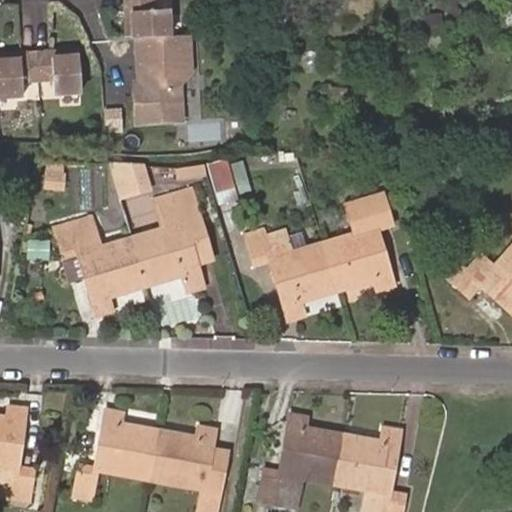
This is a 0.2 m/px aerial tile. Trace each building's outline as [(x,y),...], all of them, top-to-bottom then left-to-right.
[(127,26),(128,42),(136,42),(170,40),(168,13),(155,14),(153,0),(125,0),(126,16),(132,16),(133,25),(127,26)] [(443,28),(442,14),(425,15),(427,30),(443,28)] [(170,40),(136,42),(137,59),(142,59),(142,69),(137,69),(138,86),(133,86),(135,128),(182,126),(180,88),(191,76),(190,40),(170,40)] [(353,50),(325,48),(323,76),(351,78),(353,50)] [(10,55),(0,55),(0,97),(23,97),(22,82),(53,80),(54,95),(80,93),(78,51),(61,52),(62,58),(53,59),(52,53),(19,55),(19,61),(10,61),(10,55)] [(113,129),(112,114),(104,114),(105,129),(113,129)] [(239,199),(228,160),(211,164),(221,203),(239,199)] [(229,163),(237,193),(250,189),(241,160),(229,163)] [(208,175),(205,165),(177,169),(179,179),(208,175)] [(67,167),(47,166),(46,177),(66,178),(67,167)] [(145,171),(116,178),(120,193),(149,186),(145,171)] [(65,190),(66,178),(46,177),(46,188),(65,190)] [(161,225),(131,234),(146,288),(181,277),(183,285),(202,280),(198,265),(186,223),(201,218),(192,187),(153,199),(161,225)] [(372,225),(322,239),(338,291),(372,281),(375,289),(394,284),(378,228),(393,223),(384,192),(364,198),(372,225)] [(372,225),(364,198),(345,204),(353,230),(372,225)] [(146,288),(131,234),(99,245),(98,245),(89,218),(53,228),(62,258),(77,254),(94,311),(112,306),(110,298),(146,288)] [(214,260),(201,218),(186,223),(198,265),(214,260)] [(338,291),(322,239),(292,248),(286,228),(267,233),(265,226),(244,233),(253,265),(269,260),(286,316),(303,310),(301,302),(338,291)] [(24,239),(24,260),(48,260),(48,239),(24,239)] [(511,243),(494,264),(481,253),(466,269),(457,262),(446,275),(469,295),(479,284),(511,312),(511,243)] [(0,495),(31,500),(34,468),(19,465),(26,406),(8,404),(6,416),(0,415),(0,495)] [(99,471),(150,480),(159,429),(121,422),(122,411),(105,408),(94,466),(81,464),(75,497),(93,500),(99,471)] [(304,480),(335,484),(344,433),(306,426),(307,417),(289,414),(279,472),(265,470),(260,500),(299,506),(304,480)] [(159,429),(150,480),(202,489),(198,511),(216,511),(222,488),(206,486),(216,428),(199,424),(197,436),(159,429)] [(344,433),(335,484),(368,490),(364,511),(402,511),(405,493),(391,490),(400,434),(383,431),(381,439),(344,433)]
